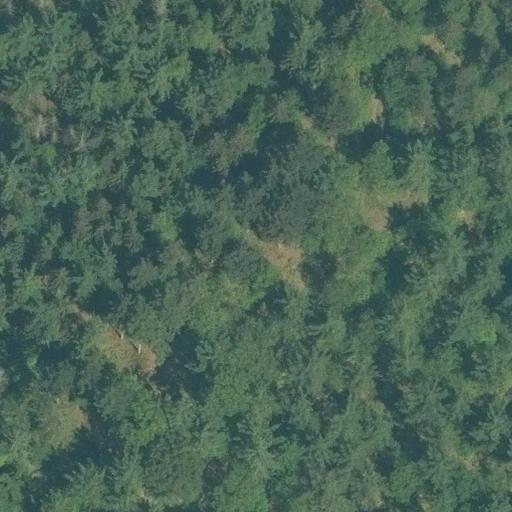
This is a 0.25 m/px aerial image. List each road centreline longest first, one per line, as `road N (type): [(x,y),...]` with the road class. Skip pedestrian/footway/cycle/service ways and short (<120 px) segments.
road 1 (track): [(51,511),(269,294),(343,234)]
road 2 (track): [(281,511),(277,426),(343,234)]
road 3 (track): [(343,234),(374,123),(395,0)]
road 4 (track): [(343,234),(511,140)]
